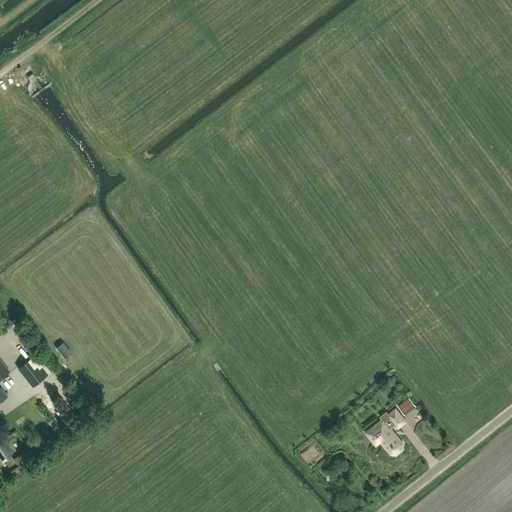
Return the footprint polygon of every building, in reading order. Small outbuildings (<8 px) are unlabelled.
[(32,387),(49,374),(39,361),(44,357),(39,351),(18,368),(32,387)] [(0,377),(9,371),(0,359),(0,377)] [(410,410),(415,406),(410,399),(404,403),(410,410)] [(391,430),(386,423),(391,419),(398,427),(405,421),(396,410),(389,415),(386,411),(380,417),(382,420),(366,432),(376,444),(380,440),(390,453),(396,454),(402,449),(402,444),(399,440),(395,439),(391,435),(391,430)] [(4,450),(0,452),(0,457),(4,464),(11,459),(4,450)]
